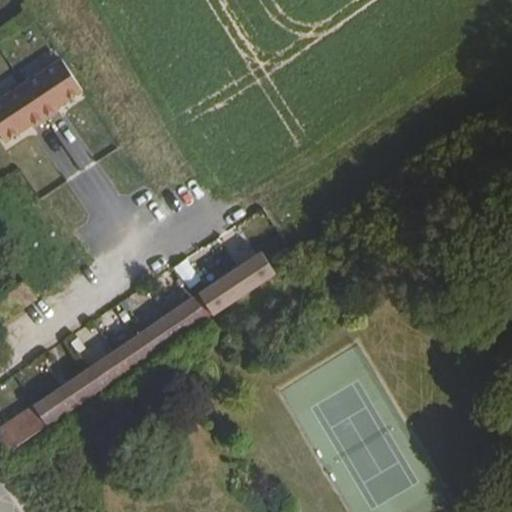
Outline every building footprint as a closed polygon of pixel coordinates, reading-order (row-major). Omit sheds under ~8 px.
[(59,57),(0,96),(0,139),(4,146),(83,92),(59,57)] [(52,154),(68,176),(94,158),(70,125),(57,133),(65,144),(52,154)] [(161,352),(224,309),(221,303),(212,307),(205,296),(149,332),(161,352)] [(489,352),(504,343),(485,309),(469,319),(489,352)] [(161,352),(149,332),(96,367),(109,387),(161,352)] [(109,387),(96,367),(38,404),(51,425),(109,387)] [(14,450),(51,425),(38,404),(1,428),(14,450)]
